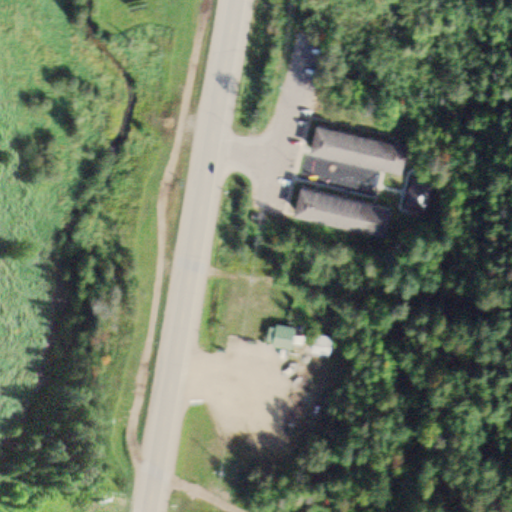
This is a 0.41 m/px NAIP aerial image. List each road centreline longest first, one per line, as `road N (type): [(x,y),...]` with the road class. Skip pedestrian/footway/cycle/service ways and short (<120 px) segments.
road 1 (track): [(202,0),(134,456),(238,511)]
road 2 (trunk): [(236,0),(149,511)]
